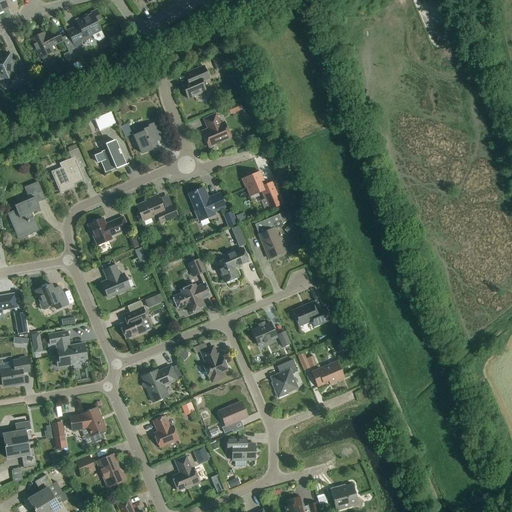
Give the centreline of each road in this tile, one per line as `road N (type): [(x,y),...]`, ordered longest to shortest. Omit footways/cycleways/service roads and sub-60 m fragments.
road 1 (track): [(236,28),(0,142)]
road 2 (residential): [(69,261),(71,214),(186,165)]
road 3 (residential): [(186,165),(141,29)]
road 4 (residential): [(161,511),(108,386)]
